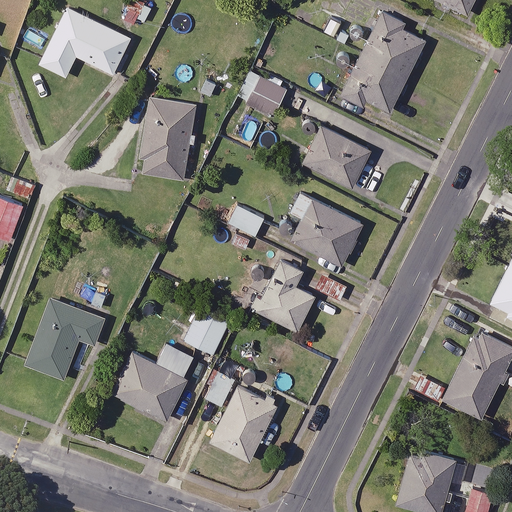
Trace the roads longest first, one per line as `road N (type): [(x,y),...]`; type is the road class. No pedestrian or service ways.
road 1 (residential): [(511,87),(299,511)]
road 2 (residential): [(0,456),(174,511)]
